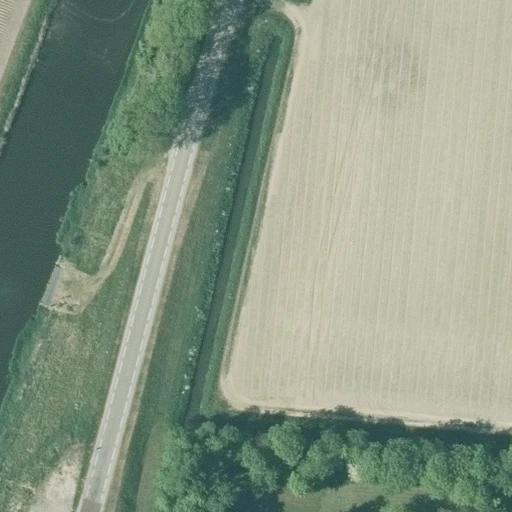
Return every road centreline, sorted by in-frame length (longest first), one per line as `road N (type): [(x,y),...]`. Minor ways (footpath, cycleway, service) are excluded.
road 1 (track): [(511,430),(237,406),(218,388),(303,18),(248,0)]
road 2 (unclassified): [(89,511),(227,0)]
